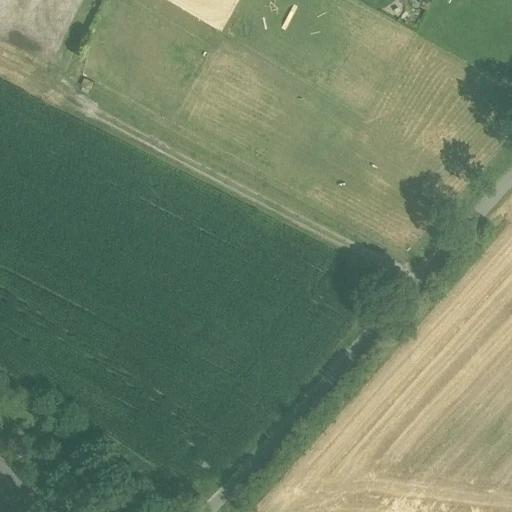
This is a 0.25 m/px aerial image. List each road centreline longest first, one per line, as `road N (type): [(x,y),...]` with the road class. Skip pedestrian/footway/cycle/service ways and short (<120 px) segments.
road 1 (unclassified): [(511,177),(211,511)]
road 2 (track): [(60,95),(416,284)]
